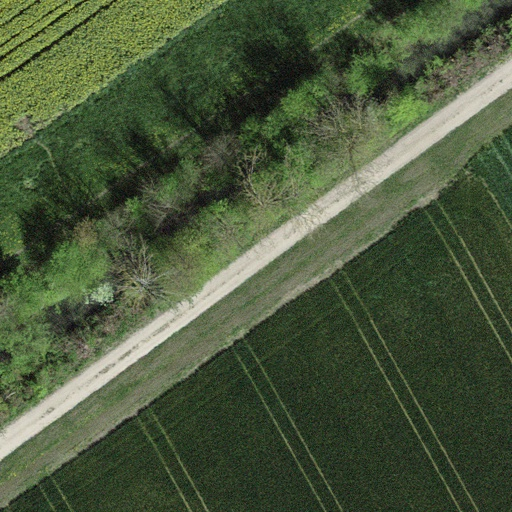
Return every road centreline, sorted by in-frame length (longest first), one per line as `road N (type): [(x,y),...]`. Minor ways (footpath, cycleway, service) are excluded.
road 1 (track): [(0,447),(511,77)]
road 2 (track): [(368,0),(0,271)]
